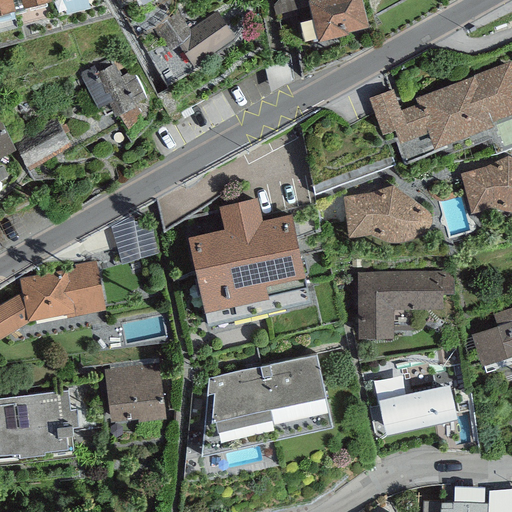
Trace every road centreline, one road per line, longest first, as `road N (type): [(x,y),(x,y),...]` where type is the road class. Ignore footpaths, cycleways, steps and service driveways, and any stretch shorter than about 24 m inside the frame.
road 1 (tertiary): [(0,270),(484,0)]
road 2 (residential): [(511,471),(407,472),(335,511)]
